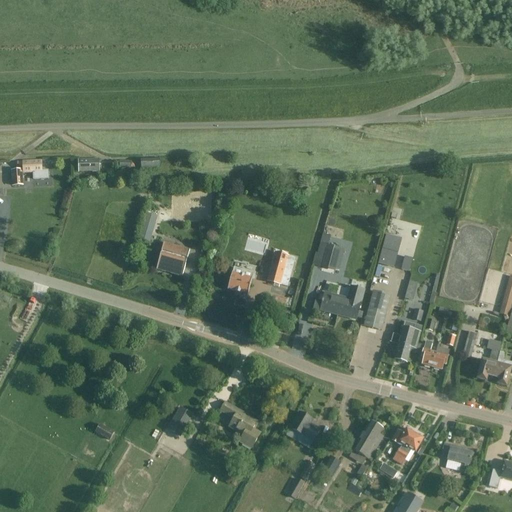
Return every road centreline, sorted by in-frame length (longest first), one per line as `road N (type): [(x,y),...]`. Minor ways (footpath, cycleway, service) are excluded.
road 1 (residential): [(0,131),(423,119)]
road 2 (residential): [(511,423),(337,377),(183,323)]
road 3 (unclassified): [(183,323),(0,267)]
